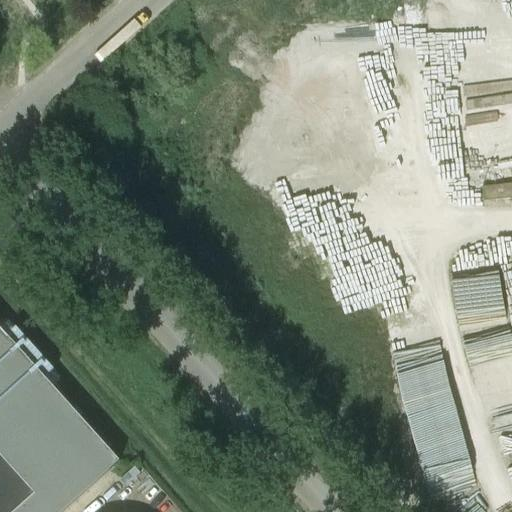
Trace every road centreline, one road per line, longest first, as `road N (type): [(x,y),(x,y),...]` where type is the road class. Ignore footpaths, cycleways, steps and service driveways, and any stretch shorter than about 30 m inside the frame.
road 1 (unclassified): [(343,511),(0,137)]
road 2 (unknown): [(0,249),(230,511)]
road 3 (unclassified): [(0,128),(146,0)]
